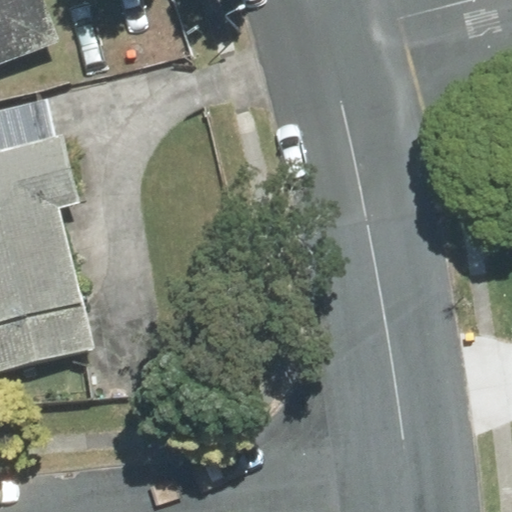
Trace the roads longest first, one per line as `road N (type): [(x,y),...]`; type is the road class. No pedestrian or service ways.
road 1 (tertiary): [(407,478),(335,33)]
road 2 (residential): [(155,511),(407,478)]
road 3 (residential): [(335,33),(472,0)]
